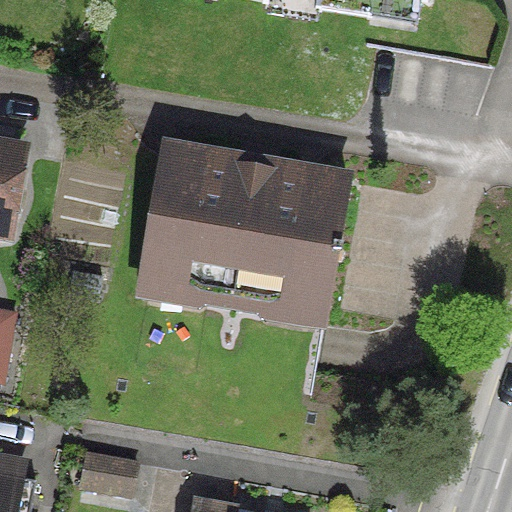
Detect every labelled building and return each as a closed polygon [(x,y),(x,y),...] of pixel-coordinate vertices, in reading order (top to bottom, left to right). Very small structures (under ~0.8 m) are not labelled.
[(427,0),(291,0),(423,22),(427,0)] [(18,156),(0,153),(0,238),(4,240),(18,156)] [(332,254),(344,186),(162,155),(141,277),(175,283),(196,296),(264,307),(288,302),(323,308),(330,264),(337,266),(338,256),(332,254)] [(78,492),(128,500),(134,470),(83,461),(78,492)] [(0,511),(27,511),(32,487),(0,481),(0,511)]
